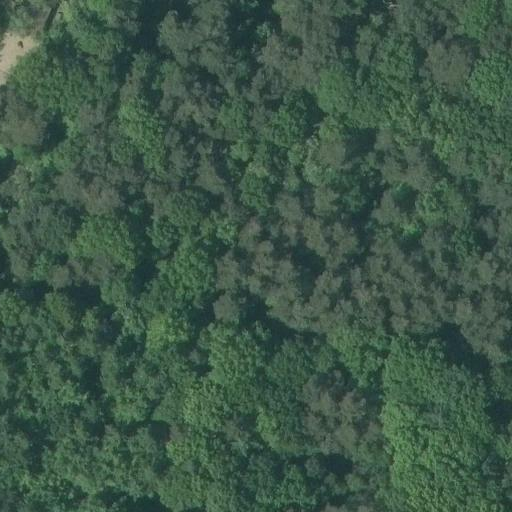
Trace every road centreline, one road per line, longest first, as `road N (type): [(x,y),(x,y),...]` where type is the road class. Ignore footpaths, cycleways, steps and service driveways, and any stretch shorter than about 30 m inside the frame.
road 1 (track): [(0,293),(271,340)]
road 2 (track): [(271,340),(511,372)]
road 3 (track): [(250,511),(271,340)]
